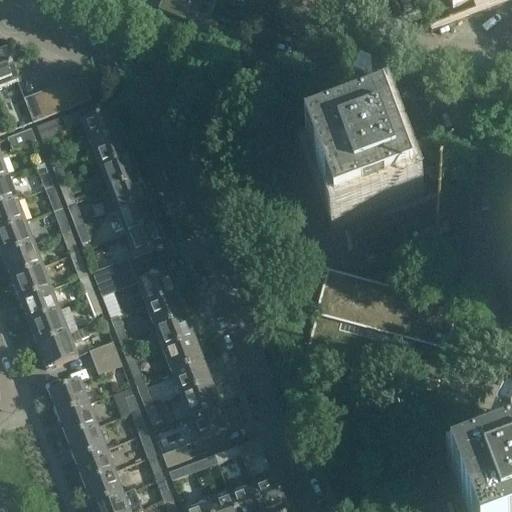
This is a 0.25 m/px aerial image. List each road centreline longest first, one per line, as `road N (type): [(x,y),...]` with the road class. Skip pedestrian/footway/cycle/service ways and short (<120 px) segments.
road 1 (residential): [(308,511),(168,132)]
road 2 (residential): [(260,99),(308,231),(339,251),(473,201)]
road 3 (residential): [(168,132),(142,83),(10,20)]
road 4 (residential): [(473,201),(479,281),(511,362)]
road 5 (residential): [(260,99),(296,77),(330,0)]
